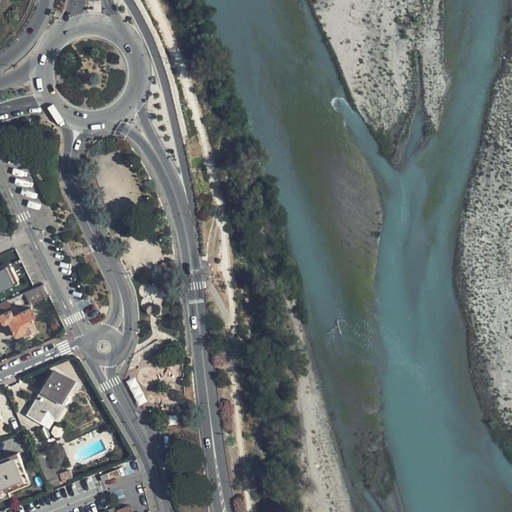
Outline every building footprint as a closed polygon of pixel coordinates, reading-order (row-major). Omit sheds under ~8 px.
[(0,289),(17,282),(9,264),(0,268),(0,289)] [(48,296),(42,284),(40,285),(45,297),(48,296)] [(30,304),(45,297),(40,285),(35,287),(25,292),(30,304)] [(0,308),(10,305),(8,300),(0,303),(0,308)] [(15,334),(34,325),(30,317),(35,315),(31,306),(20,312),(17,306),(0,314),(3,319),(4,320),(6,321),(9,320),(15,334)] [(27,331),(35,328),(34,325),(15,334),(16,336),(27,331)] [(59,387),(67,374),(57,369),(44,389),(47,391),(52,394),(49,398),(44,396),(36,409),(34,407),(30,414),(29,413),(28,414),(41,422),(48,411),(55,420),(56,419),(55,417),(65,401),(63,399),(67,392),(59,387)] [(75,379),(67,374),(59,387),(67,392),(75,379)] [(37,455),(48,484),(58,480),(47,451),(37,455)] [(0,494),(10,491),(8,486),(29,477),(19,452),(0,460),(0,466),(1,467),(2,470),(0,470),(0,494)] [(103,481),(120,474),(118,468),(101,475),(103,481)] [(71,471),(60,475),(64,483),(74,479),(71,471)] [(58,480),(48,484),(50,490),(60,485),(58,480)]
